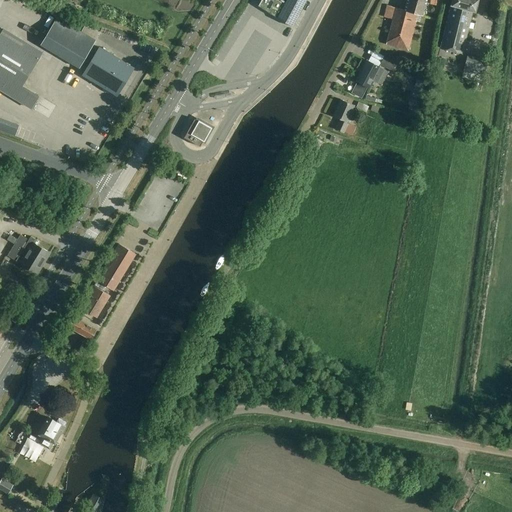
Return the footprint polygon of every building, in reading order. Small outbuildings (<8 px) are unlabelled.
[(260,0),(257,6),(291,27),(305,0),(260,0)] [(406,0),(404,10),(395,8),(392,19),(385,44),(406,49),(410,36),(412,37),(416,21),(415,21),(417,14),(422,15),(426,0),(406,0)] [(429,0),(429,4),(436,5),(434,14),(438,15),(440,6),(440,0),(429,0)] [(451,0),(450,6),(446,25),(440,49),(462,54),(472,11),(475,12),(477,0),(451,0)] [(95,40),(98,34),(84,25),(80,31),(56,17),(40,44),(79,68),(95,40)] [(22,85),(38,58),(12,42),(15,36),(3,29),(0,33),(0,90),(31,109),(39,96),(22,85)] [(116,95),(133,68),(99,47),(83,75),(116,95)] [(374,51),(372,56),(382,61),(383,58),(384,56),(374,51)] [(481,83),(483,77),(487,59),(467,54),(463,71),(461,78),(481,83)] [(382,61),(380,65),(392,71),(395,64),(383,58),(382,61)] [(442,70),(445,60),(438,58),(435,67),(436,68),(434,77),(439,78),(442,69),(442,70)] [(361,71),(355,80),(362,84),(369,88),(373,81),(377,83),(383,70),(379,68),(372,65),(366,61),(361,71)] [(424,81),(416,79),(412,95),(420,97),(424,81)] [(327,127),(335,104),(327,102),(329,95),(324,94),(315,123),(327,127)] [(333,116),(334,117),(337,118),(339,119),(335,129),(336,129),(340,131),(344,132),(347,124),(348,122),(350,116),(352,110),(354,105),(347,102),(341,100),(339,99),(333,116)] [(372,105),(370,110),(377,113),(379,107),(372,105)] [(19,126),(0,119),(0,130),(15,136),(19,126)] [(197,121),(194,119),(183,138),(199,147),(202,141),(203,142),(211,128),(198,120),(197,121)] [(329,140),(333,141),(340,144),(342,139),(331,135),(329,140)] [(143,188),(149,177),(138,172),(132,183),(143,188)] [(13,245),(43,263),(49,253),(34,244),(36,240),(30,237),(28,240),(19,235),(13,245)] [(112,290),(135,254),(119,244),(96,281),(112,290)] [(36,273),(43,263),(13,245),(7,256),(36,273)] [(88,293),(105,303),(109,296),(92,286),(88,293)] [(100,310),(105,303),(88,293),(84,300),(100,310)] [(100,310),(84,300),(79,307),(96,317),(100,310)] [(72,316),(66,326),(90,339),(95,329),(72,316)] [(42,436),(40,440),(30,434),(28,438),(49,450),(53,443),(55,444),(65,427),(64,426),(65,423),(58,418),(56,422),(48,417),(39,435),(42,436)] [(23,445),(12,439),(14,437),(5,432),(0,440),(0,445),(17,455),(23,445)] [(0,489),(8,494),(8,493),(13,485),(2,479),(0,482),(0,489)] [(96,511),(100,505),(99,504),(101,499),(95,496),(92,500),(91,500),(83,511),(96,511)]
